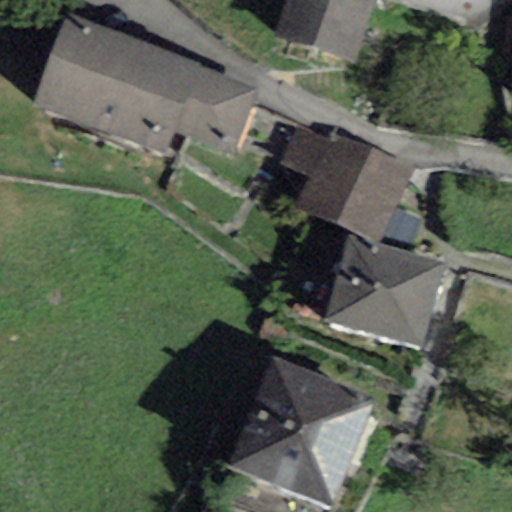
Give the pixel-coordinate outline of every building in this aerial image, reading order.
[(375,0),(291,0),(277,44),(353,69),(375,0)] [(261,91),(68,23),(34,119),(169,167),(178,143),(235,163),(261,91)] [(411,172),(298,128),(282,171),(309,181),(294,221),(379,254),(411,172)] [(439,272),(349,247),(325,334),(415,358),(439,272)] [(331,511),(374,410),(271,368),(224,480),(301,511),(331,511)]
